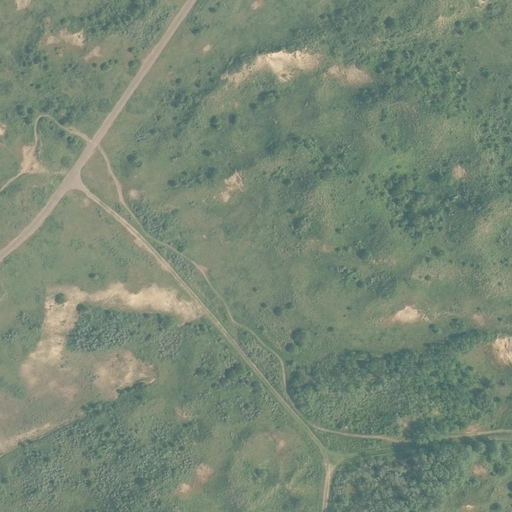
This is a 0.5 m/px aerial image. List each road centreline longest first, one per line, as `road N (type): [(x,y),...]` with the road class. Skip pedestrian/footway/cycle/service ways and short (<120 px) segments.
road 1 (unknown): [(0,190),(26,166),(34,123),(44,115),(96,146),(122,203),(201,271),(232,323),(276,357),(281,390),(314,431),(472,443)]
road 2 (unknown): [(511,431),(392,440)]
